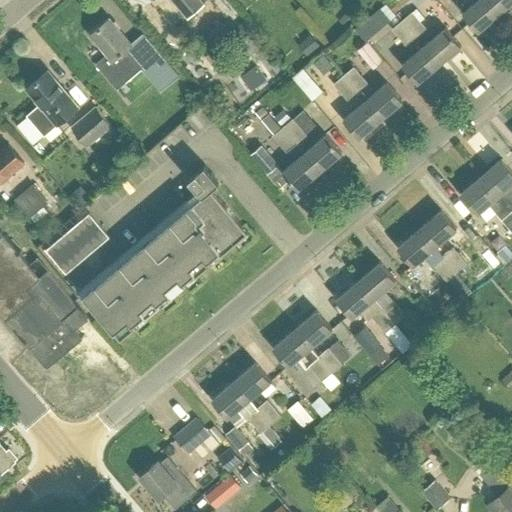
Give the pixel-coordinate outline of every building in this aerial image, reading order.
[(175,0),(190,16),(206,2),(203,0),(175,0)] [(264,0),(249,13),(283,51),(297,39),(264,0)] [(387,0),(396,11),(408,0),(387,0)] [(490,0),(472,0),(474,1),(462,11),(477,29),(499,11),(490,0)] [(511,0),(490,0),(499,11),(511,0)] [(412,11),(402,19),(415,34),(425,26),(412,11)] [(107,73),(120,88),(142,68),(143,67),(127,48),(132,44),(131,43),(109,18),(91,34),(108,53),(97,63),(107,73)] [(402,19),(392,27),(405,42),(415,34),(402,19)] [(424,44),(439,62),(461,44),(446,26),(424,44)] [(132,44),(127,48),(143,67),(142,68),(162,91),(180,75),(143,33),(131,43),(132,44)] [(300,46),(306,54),(319,44),(312,36),(300,46)] [(368,43),(357,52),(373,71),(384,63),(368,43)] [(402,63),(417,81),(439,62),(424,44),(402,63)] [(324,55),(314,63),(323,74),(333,66),(324,55)] [(240,76),(250,90),(267,78),(257,64),(240,76)] [(353,66),(343,74),(356,90),(367,82),(365,79),(353,66)] [(27,87),(40,103),(27,115),(44,135),(79,107),(48,70),(27,87)] [(343,74),(333,83),(346,97),(347,98),(356,90),(343,74)] [(366,99),(381,117),(403,99),(387,81),(366,99)] [(344,117),(359,135),(381,117),(366,99),(344,117)] [(71,126),(87,145),(112,124),(96,105),(71,126)] [(262,105),(256,111),(274,133),(273,134),(285,149),(286,149),(294,159),(282,169),(297,188),(319,169),(304,151),(296,142),(283,126),(281,127),(262,105)] [(281,124),(288,119),(281,111),(274,116),(281,124)] [(292,117),(283,126),(296,142),(299,139),(306,134),(292,117)] [(326,133),(304,151),(319,169),(341,151),(326,133)] [(264,141),(253,150),(270,170),(281,161),(264,141)] [(0,182),(24,162),(8,143),(0,149),(0,182)] [(481,174),(511,210),(511,190),(508,186),(511,183),(511,169),(502,157),(481,174)] [(221,253),(248,231),(211,187),(218,181),(218,182),(219,181),(215,176),(215,175),(205,164),(189,177),(202,193),(83,293),(120,338),(136,324),(131,318),(141,311),(146,317),(161,303),(156,297),(166,290),(171,295),(186,282),(181,276),(191,268),(196,274),(212,261),(207,255),(216,247),(221,253)] [(497,213),(511,230),(511,210),(481,174),(461,191),(478,212),(488,203),(497,213)] [(15,199),(29,216),(47,201),(33,184),(15,199)] [(420,226),(436,245),(458,226),(442,207),(420,226)] [(46,249),(66,273),(109,236),(89,213),(46,249)] [(425,254),(447,279),(457,271),(443,254),(436,245),(420,226),(397,245),(413,264),(425,254)] [(58,305),(70,295),(48,270),(48,269),(38,257),(30,264),(21,254),(23,252),(20,249),(18,251),(0,228),(0,307),(7,316),(10,314),(33,342),(66,315),(58,305)] [(497,241),(485,246),(491,259),(503,254),(497,241)] [(453,245),(443,254),(457,271),(467,262),(453,245)] [(380,260),(359,279),(396,323),(406,314),(392,298),(382,307),(374,297),(396,279),(380,260)] [(386,331),(396,323),(359,279),(336,297),(352,316),(360,309),(369,319),(373,315),(386,331)] [(66,315),(33,342),(31,345),(47,364),(82,335),(75,327),(87,317),(70,295),(58,305),(66,315)] [(318,309),(296,327),(332,371),(342,363),(329,347),(319,355),(312,346),(324,335),(333,328),(318,309)] [(378,363),(389,354),(366,326),(355,335),(378,363)] [(296,327),(274,346),(289,364),(299,356),(307,366),(309,364),(322,380),(332,371),(296,327)] [(256,361),(234,379),(269,425),(281,415),(268,399),(258,407),(250,398),(260,389),(272,380),(256,361)] [(234,379),(212,397),(228,416),(238,408),(246,417),(248,416),(261,431),(262,430),(279,450),(286,445),(269,425),(234,379)] [(316,398),(328,412),(338,404),(326,390),(316,398)] [(286,408),(302,426),(312,417),(297,399),(286,408)] [(199,417),(175,437),(189,454),(202,443),(208,451),(219,442),(199,417)] [(449,434),(466,439),(469,425),(452,421),(449,434)] [(225,432),(238,448),(248,440),(235,424),(225,432)] [(0,472),(15,460),(13,459),(16,456),(8,446),(5,448),(0,442),(0,472)] [(478,459),(484,468),(503,453),(496,445),(478,459)] [(222,456),(232,468),(241,460),(231,448),(222,456)] [(168,454),(160,461),(158,459),(141,473),(161,497),(164,494),(175,507),(189,496),(197,489),(186,475),(168,454)] [(511,511),(511,483),(511,484),(494,463),(481,473),(498,495),(488,503),(495,511),(511,511)] [(250,466),(241,474),(247,481),(256,474),(250,466)] [(206,495),(215,506),(239,486),(230,475),(206,495)] [(438,508),(450,498),(434,479),(422,489),(438,508)]
